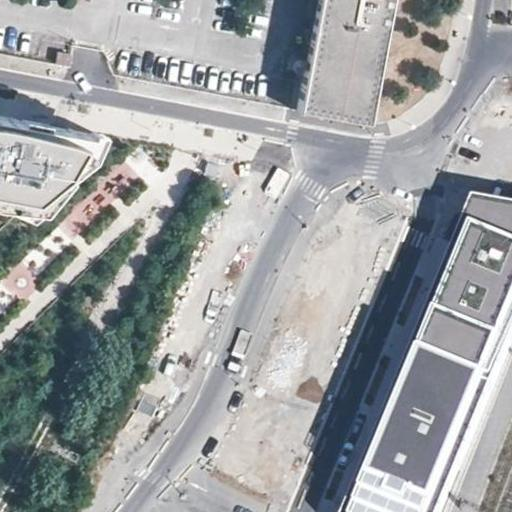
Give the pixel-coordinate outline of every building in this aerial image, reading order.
[(390,0),(316,0),(295,117),(366,131),(390,0)] [(91,134),(0,118),(0,213),(9,215),(45,212),(70,194),(115,139),(91,134)] [(430,511),(511,319),(511,212),(470,204),(458,233),(439,282),(408,360),(348,511),(430,511)] [(249,394),(171,511),(270,511),(400,225),(323,205),(249,394)] [(171,321),(145,390),(174,401),(201,332),(171,321)]
